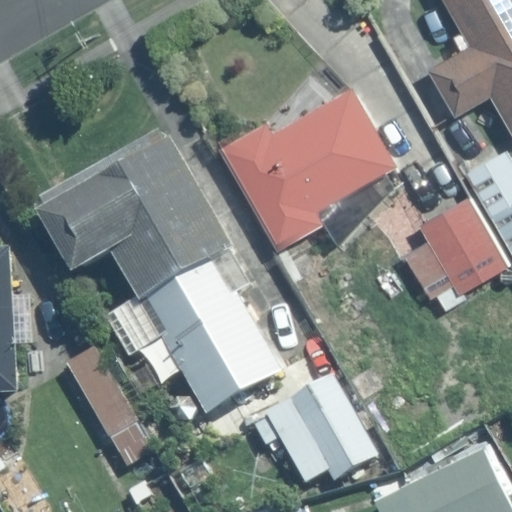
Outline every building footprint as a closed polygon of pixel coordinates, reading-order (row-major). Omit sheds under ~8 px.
[(511,0),(451,0),(469,31),(475,42),(459,51),(436,64),(461,109),(496,90),(511,117),(511,0)] [(326,207),(338,200),(404,160),(358,85),(283,131),(274,117),(226,146),(287,246),(333,218),(326,207)] [(114,253),(142,298),(115,314),(139,353),(168,335),(217,413),(291,367),(244,291),(240,294),(218,259),(237,247),(167,133),(45,209),(84,272),(114,253)] [(511,151),(475,172),(511,238),(511,151)] [(511,263),(511,258),(509,254),(471,193),(424,223),(433,239),(409,254),(436,295),(458,282),(465,293),(511,263)] [(0,393),(22,393),(15,249),(0,249),(0,393)] [(75,367),(80,376),(125,458),(155,441),(106,350),(75,367)] [(385,456),(381,449),(338,374),(272,413),(313,483),(336,469),(343,480),(385,456)] [(420,511),(511,511),(511,497),(483,443),(405,484),(420,511)]
